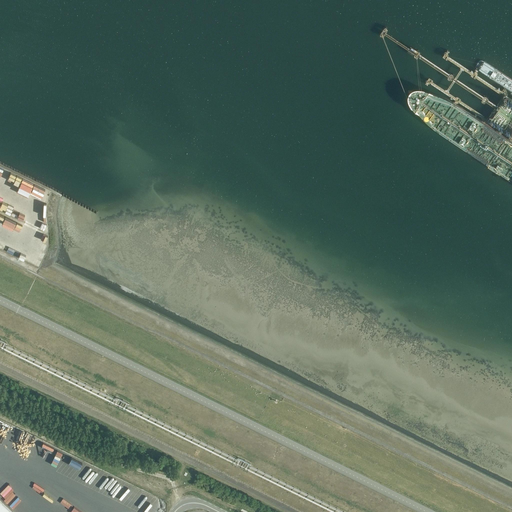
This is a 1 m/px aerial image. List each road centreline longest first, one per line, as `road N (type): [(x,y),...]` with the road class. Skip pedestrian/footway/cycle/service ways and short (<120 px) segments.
road 1 (unclassified): [(427,511),(0,300)]
road 2 (track): [(0,408),(107,461),(171,480),(180,507)]
